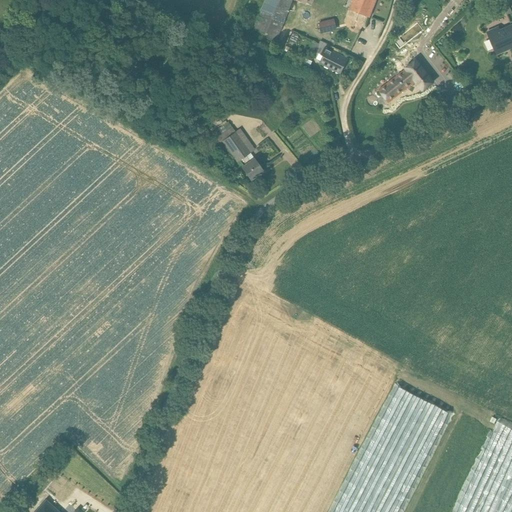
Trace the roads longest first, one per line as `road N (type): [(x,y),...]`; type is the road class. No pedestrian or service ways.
road 1 (unclassified): [(127,511),(239,246),(268,213),(300,188),(511,86)]
road 2 (track): [(363,157),(344,132),(341,105),(397,0)]
